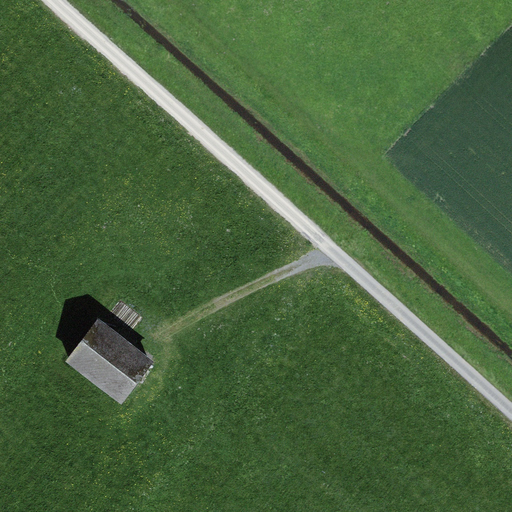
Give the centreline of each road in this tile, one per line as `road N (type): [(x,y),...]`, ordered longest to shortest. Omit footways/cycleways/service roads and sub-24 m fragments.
road 1 (track): [(331,253),(54,0)]
road 2 (track): [(511,413),(331,253)]
road 3 (track): [(167,334),(331,253)]
